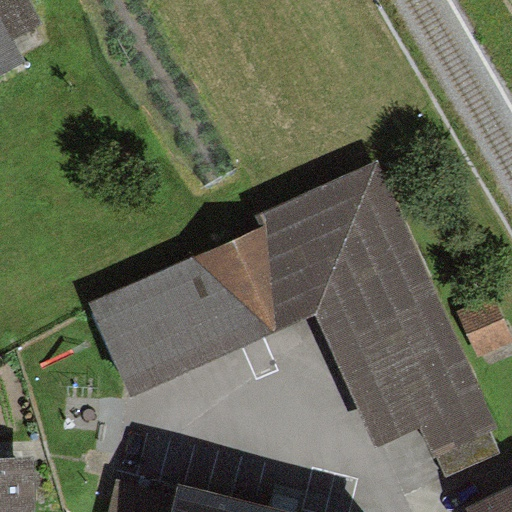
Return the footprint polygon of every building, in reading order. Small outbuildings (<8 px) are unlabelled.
[(0,107),(44,85),(23,45),(44,33),(27,0),(17,0),(0,9),(0,107)] [(389,179),(106,305),(144,390),(328,309),(389,444),(488,400),(389,179)] [(370,511),(179,462),(166,511),(370,511)] [(36,511),(34,465),(0,466),(0,511),(36,511)] [(511,511),(511,474),(468,496),(475,511),(511,511)]
